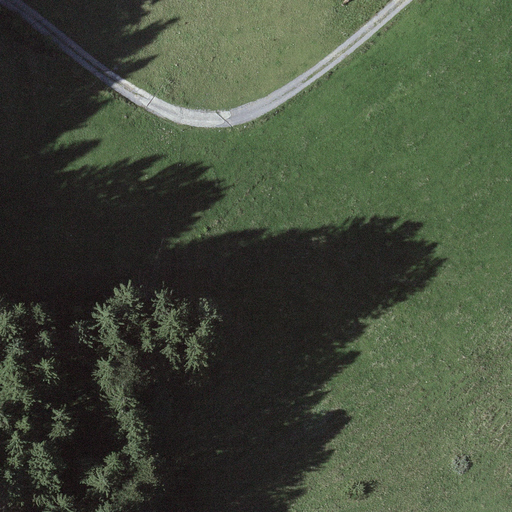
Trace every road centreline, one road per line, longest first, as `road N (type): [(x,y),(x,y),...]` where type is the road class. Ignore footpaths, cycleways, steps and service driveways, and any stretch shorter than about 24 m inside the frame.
road 1 (track): [(116,87),(164,111),(239,116),(284,94),(400,0)]
road 2 (track): [(12,0),(116,87)]
